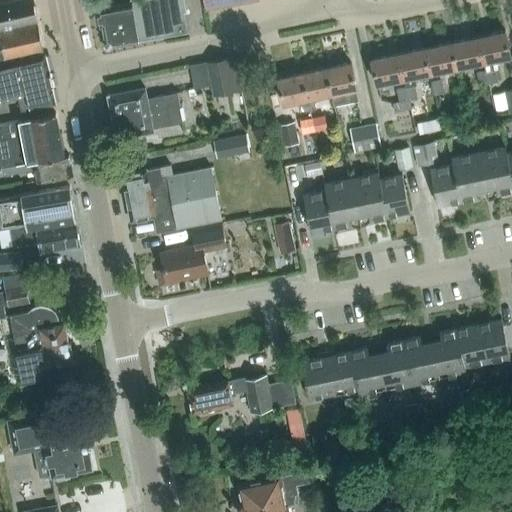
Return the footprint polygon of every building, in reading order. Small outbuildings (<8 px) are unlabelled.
[(0,59),(44,50),(34,0),(14,0),(0,3),(0,59)] [(188,10),(186,0),(131,0),(132,0),(133,3),(99,10),(102,27),(104,27),(108,43),(107,44),(113,47),(113,46),(141,40),(141,38),(152,36),(153,38),(190,31),(186,11),(188,10)] [(218,0),(205,0),(207,10),(220,8),(218,0)] [(505,32),(478,37),(483,63),(485,71),(485,72),(486,72),(494,70),(498,70),(498,68),(497,61),(510,58),(505,32)] [(483,63),(478,37),(451,42),(456,69),(483,63)] [(456,69),(451,42),(425,48),(430,74),(456,69)] [(398,53),(403,79),(405,88),(408,99),(409,99),(417,97),(414,85),(417,84),(415,77),(430,74),(425,48),(398,53)] [(52,88),(54,88),(50,70),(49,70),(45,53),(0,63),(0,101),(18,97),(21,111),(55,103),(52,88)] [(403,79),(398,53),(371,58),(376,85),(403,79)] [(242,90),(235,57),(212,62),(218,94),(242,90)] [(350,65),(327,70),(332,96),(334,106),(358,100),(356,91),(350,65)] [(314,100),(332,96),(327,70),(303,75),(310,110),(316,109),(314,100)] [(494,70),(486,72),(488,83),(496,81),(494,70)] [(480,84),(488,83),(486,72),(485,72),(478,73),(480,84)] [(305,111),(310,110),(303,75),(279,80),(284,106),(303,102),(305,111)] [(441,78),(431,80),(433,94),(444,92),(441,78)] [(511,113),(511,87),(503,90),(508,115),(511,113)] [(108,96),(117,139),(154,131),(153,126),(160,125),(160,126),(182,122),(182,121),(181,121),(179,108),(181,108),(178,92),(176,93),(176,94),(165,96),(165,95),(154,97),(155,100),(148,101),(146,88),(108,96)] [(400,101),(408,99),(405,88),(397,90),(400,100),(400,101)] [(444,93),(436,95),(437,102),(445,100),(444,93)] [(400,101),(400,100),(392,102),(395,112),(411,108),(409,99),(408,99),(400,101)] [(64,157),(56,116),(19,123),(0,125),(0,156),(4,155),(6,160),(0,161),(2,169),(64,157)] [(312,120),(314,132),(326,129),(323,118),(312,120)] [(314,132),(312,120),(300,123),(302,134),(314,132)] [(428,120),(417,122),(420,133),(430,131),(428,120)] [(280,127),(284,146),(297,143),(293,124),(280,127)] [(380,146),(376,126),(350,132),(354,151),(380,146)] [(246,134),(213,140),(217,157),(249,151),(246,134)] [(436,162),(432,143),(413,147),(417,166),(436,162)] [(412,169),(408,148),(393,151),(397,171),(412,169)] [(511,191),(511,188),(505,154),(503,148),(479,153),(487,189),(497,187),(498,195),(511,191)] [(487,189),(479,153),(454,158),(456,165),(464,202),(478,199),(476,191),(487,189)] [(69,157),(64,157),(2,169),(4,177),(35,171),(38,182),(73,175),(69,157)] [(305,164),(308,176),(322,173),(320,161),(305,164)] [(464,202),(456,165),(431,170),(439,207),(464,202)] [(157,233),(222,221),(213,169),(174,176),(172,167),(124,176),(133,222),(154,218),(157,233)] [(352,180),(360,216),(370,214),(371,222),(386,219),(378,181),(377,175),(352,180)] [(378,181),(386,219),(410,214),(402,176),(378,181)] [(360,216),(352,180),(328,185),(329,191),(337,229),(352,226),(350,218),(360,216)] [(27,229),(74,220),(68,188),(0,200),(0,229),(27,224),(27,229)] [(337,229),(329,191),(305,197),(313,234),(337,229)] [(295,250),(288,220),(273,224),(280,253),(295,250)] [(26,233),(25,227),(9,230),(13,249),(38,244),(40,255),(79,247),(75,223),(36,230),(36,232),(26,233)] [(196,246),(162,254),(165,271),(158,272),(161,287),(181,283),(181,280),(210,274),(205,252),(227,247),(222,223),(192,229),(196,246)] [(0,252),(0,269),(23,268),(22,251),(0,252)] [(29,302),(26,289),(24,273),(3,277),(5,289),(0,290),(0,317),(6,316),(5,307),(10,306),(29,302)] [(65,324),(60,325),(58,320),(57,316),(53,312),(49,309),(46,308),(40,308),(35,309),(31,313),(11,317),(19,355),(18,355),(23,382),(74,372),(65,324)] [(502,320),(480,324),(489,362),(510,357),(502,320)] [(458,329),(466,367),(467,367),(489,362),(480,324),(458,329)] [(467,367),(466,367),(458,329),(440,333),(442,342),(434,343),(441,378),(468,373),(467,367)] [(405,340),(414,384),(441,378),(434,343),(424,345),(422,337),(405,340)] [(388,390),(414,384),(405,340),(388,344),(389,352),(380,354),(388,390)] [(360,396),(388,390),(380,354),(370,357),(368,348),(351,352),(359,390),(360,396)] [(351,352),(326,357),(334,395),(359,390),(351,352)] [(334,395),(326,357),(302,363),(310,400),(334,395)] [(245,377),(190,390),(189,390),(191,395),(190,395),(194,413),(233,405),(231,396),(247,392),(252,414),(274,409),(266,376),(246,380),(245,377)] [(486,398),(484,386),(469,389),(471,401),(486,398)] [(468,389),(459,390),(461,401),(470,399),(468,389)] [(377,414),(374,401),(363,404),(366,417),(377,414)] [(417,403),(404,405),(406,415),(417,413),(419,412),(417,405),(417,403)] [(417,405),(419,412),(427,410),(426,403),(417,405)] [(286,410),(289,424),(301,422),(298,407),(286,410)] [(72,477),(71,473),(93,468),(84,425),(63,429),(64,434),(51,437),(47,413),(9,420),(16,453),(46,447),(52,477),(58,476),(59,480),(72,477)] [(326,442),(324,433),(313,436),(315,444),(326,442)] [(239,502),(237,505),(238,511),(288,511),(287,507),(297,505),(296,500),(298,499),(297,495),(300,494),(298,485),(313,482),(311,470),(240,487),(243,501),(239,502)]
